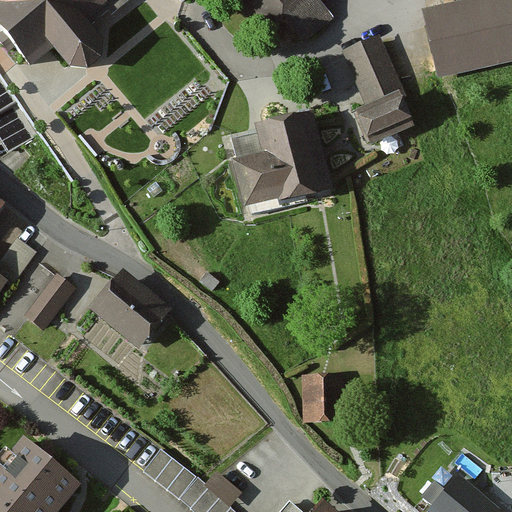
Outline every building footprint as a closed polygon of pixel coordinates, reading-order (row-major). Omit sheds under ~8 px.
[(98,60),(101,39),(83,17),(103,0),(0,0),(0,32),(28,66),(50,48),(68,70),(85,72),(98,60)] [(329,0),(264,0),(292,32),(329,0)] [(511,0),(427,22),(444,87),(511,68),(511,0)] [(425,77),(400,88),(382,46),(346,62),(375,126),(366,130),(377,155),(420,136),(410,112),(435,101),(425,77)] [(0,77),(0,135),(8,148),(28,135),(9,105),(15,101),(0,77)] [(338,204),(318,127),(262,141),(268,168),(242,174),(255,225),(338,204)] [(34,253),(17,240),(0,263),(0,271),(14,281),(34,253)] [(124,275),(91,317),(141,355),(174,313),(124,275)] [(74,289),(57,277),(28,320),(45,332),(74,289)] [(343,375),(306,377),(309,423),(346,421),(343,375)] [(62,511),(82,488),(24,443),(0,473),(0,511),(62,511)] [(235,511),(206,485),(170,455),(152,474),(191,506),(197,511),(235,511)] [(495,511),(460,481),(433,511),(495,511)] [(340,511),(326,500),(316,511),(301,511),(293,505),(286,511),(340,511)]
